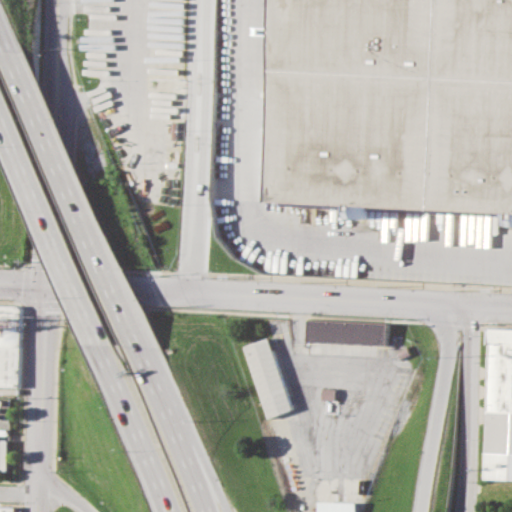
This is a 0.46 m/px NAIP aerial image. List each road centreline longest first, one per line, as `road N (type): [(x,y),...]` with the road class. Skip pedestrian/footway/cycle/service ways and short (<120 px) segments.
road 1 (motorway): [(465,308),(449,335),(424,511),(223,499),(188,457)]
road 2 (secondary): [(48,287),(511,310)]
road 3 (motorway): [(149,351),(9,53)]
road 4 (tertiary): [(57,0),(48,287)]
road 5 (motorway): [(0,110),(101,343)]
road 6 (tertiary): [(48,287),(42,511)]
road 7 (residential): [(468,511),(474,331),(465,308)]
road 8 (motorway): [(101,343),(170,511)]
road 9 (motorway): [(208,511),(149,351)]
